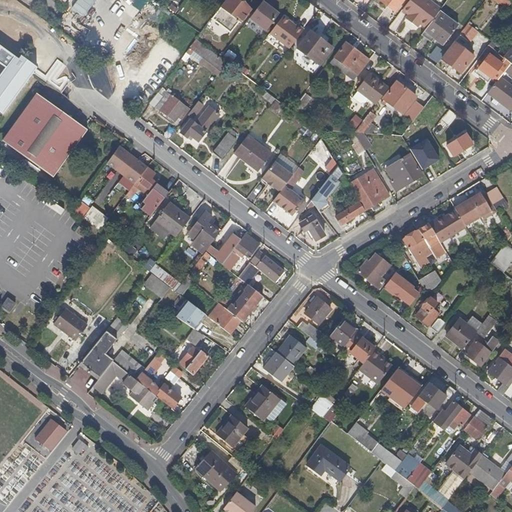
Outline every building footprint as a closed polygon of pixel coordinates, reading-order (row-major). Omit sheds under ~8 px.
[(68,10),(75,0),(66,0),(62,5),(68,10)] [(83,21),(98,0),(75,0),(68,10),(83,21)] [(234,28),(251,4),(245,0),(227,0),(213,19),(228,31),(229,32),(230,32),(231,31),(234,28)] [(265,32),(279,14),(269,7),(271,4),(265,0),(263,0),(249,20),(265,32)] [(379,0),(381,1),(395,11),(397,9),(403,0),(379,0)] [(426,28),(440,11),(441,9),(428,0),(410,0),(403,10),(409,15),(420,23),(426,28)] [(434,39),(450,19),(440,11),(426,28),(424,31),(434,39)] [(191,19),(187,17),(181,12),(177,17),(188,24),(191,19)] [(417,27),(420,23),(409,15),(407,19),(417,27)] [(289,49),(304,30),(297,24),(296,26),(283,16),(269,34),(289,49)] [(203,27),(191,19),(188,24),(200,32),(203,27)] [(442,45),(458,24),(450,19),(434,39),(442,45)] [(471,42),(479,32),(469,24),(454,43),(459,46),(465,38),(471,42)] [(434,39),(424,31),(421,35),(431,43),(434,39)] [(319,65),(332,49),(310,32),(297,49),(319,65)] [(354,80),(369,60),(365,58),(345,42),(330,63),(348,76),(354,80)] [(461,73),(473,56),(459,46),(454,43),(442,59),(461,73)] [(0,74),(0,112),(2,114),(32,74),(37,66),(21,55),(18,59),(0,45),(0,63),(5,67),(0,74)] [(203,58),(209,50),(202,45),(196,53),(203,58)] [(227,63),(209,50),(203,58),(220,71),(227,63)] [(500,76),(507,69),(489,55),(479,68),(485,72),(492,78),(492,79),(496,83),(496,82),(500,76)] [(376,104),(389,88),(369,74),(364,80),(360,77),(358,80),(359,81),(362,83),(356,90),(376,104)] [(511,112),(511,110),(511,85),(500,76),(496,82),(496,83),(487,94),(511,112)] [(403,114),(416,97),(396,82),(383,100),(393,106),(403,114)] [(0,139),(36,164),(67,120),(69,117),(33,91),(0,137),(0,139)] [(159,110),(170,95),(164,91),(163,91),(163,92),(160,95),(153,105),(159,110)] [(274,98),(267,92),(264,97),(272,103),(274,99),(274,98)] [(416,118),(433,97),(427,92),(419,103),(417,102),(409,112),(409,113),(416,118)] [(153,105),(160,95),(157,93),(150,103),(153,105)] [(297,116),(311,98),(305,94),(295,107),(292,111),(297,116)] [(182,111),(186,106),(173,97),(171,96),(170,95),(159,110),(165,114),(174,121),(175,121),(178,117),(181,119),(185,114),(185,112),(182,111)] [(193,117),(200,108),(195,104),(188,114),(193,117)] [(198,142),(219,114),(209,106),(195,124),(190,120),(180,133),(187,138),(189,135),(192,136),(194,139),(198,142)] [(362,133),(375,116),(372,113),(370,112),(357,129),(354,133),(362,133)] [(235,138),(238,134),(232,129),(229,133),(235,138)] [(364,149),(354,133),(348,132),(355,145),(353,146),(354,148),(357,153),(364,149)] [(221,159),(236,139),(235,138),(229,133),(228,133),(213,153),(221,159)] [(371,146),(364,133),(362,133),(354,133),(364,149),(365,150),(371,146)] [(454,156),(473,145),(466,134),(447,145),(454,156)] [(258,171),(271,155),(246,137),(234,153),(258,171)] [(118,172),(130,155),(119,147),(106,164),(118,172)] [(124,176),(136,160),(130,155),(118,172),(124,176)] [(397,191),(422,175),(409,155),(386,168),(394,180),(391,182),(397,191)] [(134,184),(147,168),(136,160),(124,176),(134,184)] [(286,183),(293,175),(274,162),(271,165),(262,179),(268,183),(267,184),(273,188),(274,187),(280,192),(286,183)] [(321,214),(328,208),(323,202),(343,175),(338,166),(311,201),(314,205),(321,214)] [(156,184),(151,179),(155,174),(147,168),(134,184),(139,188),(148,195),(156,184)] [(389,196),(373,170),(364,175),(381,201),(389,196)] [(292,187),(299,177),(294,174),(293,175),(286,183),(292,187)] [(381,201),(364,175),(350,184),(358,198),(365,210),(366,210),(372,206),(374,210),(379,207),(377,203),(381,201)] [(278,205),(290,190),(292,187),(286,183),(280,192),(273,201),(278,205)] [(131,198),(139,188),(134,184),(126,195),(131,198)] [(150,212),(166,191),(167,190),(161,185),(160,187),(156,184),(148,195),(140,204),(150,212)] [(492,201),(502,196),(496,185),(486,191),(492,201)] [(298,213),(306,202),(290,190),(278,205),(292,216),(295,212),(298,213)] [(496,210),(494,206),(484,190),(473,196),(472,194),(466,197),(468,200),(454,208),(465,226),(482,215),(483,218),(496,210)] [(153,214),(169,193),(166,191),(150,212),(153,214)] [(85,218),(92,209),(80,200),(78,203),(73,210),(85,218)] [(308,212),(314,205),(311,202),(305,209),(308,212)] [(352,219),(365,211),(359,202),(335,217),(341,226),(346,222),(352,219)] [(176,237),(190,219),(183,214),(168,204),(156,220),(153,219),(148,226),(152,229),(157,223),(170,232),(176,237)] [(511,227),(511,217),(504,204),(497,209),(509,229),(511,227)] [(440,242),(465,227),(465,226),(454,208),(450,210),(443,214),(445,216),(437,221),(436,218),(428,223),(440,242)] [(207,250),(220,233),(209,224),(213,218),(205,212),(189,232),(197,238),(194,241),(200,245),(207,250)] [(325,235),(313,215),(300,223),(306,232),(309,230),(316,241),(325,235)] [(165,239),(170,232),(157,223),(152,229),(165,239)] [(440,242),(428,223),(418,230),(430,247),(428,247),(432,253),(437,250),(439,252),(444,249),(440,242)] [(222,264),(246,234),(246,233),(247,231),(244,228),(237,236),(233,233),(219,251),(212,246),(207,251),(217,259),(216,261),(220,264),(222,264)] [(432,253),(428,247),(430,247),(418,230),(412,233),(412,231),(407,235),(408,236),(402,239),(420,268),(429,262),(426,257),(432,253)] [(194,241),(197,238),(189,232),(187,234),(187,235),(190,237),(194,241)] [(250,258),(260,244),(246,233),(246,234),(222,264),(222,265),(230,271),(243,254),(250,258)] [(207,250),(200,245),(194,241),(191,245),(203,255),(205,252),(206,250),(207,250)] [(133,254),(137,248),(131,244),(127,249),(133,254)] [(502,271),(511,258),(511,250),(507,246),(504,244),(496,254),(490,262),(502,271)] [(406,259),(398,247),(391,251),(400,265),(406,259)] [(257,267),(265,257),(258,252),(250,263),(256,268),(257,267)] [(380,276),(388,265),(374,254),(368,262),(366,260),(357,272),(378,288),(385,279),(380,276)] [(191,281),(207,260),(202,256),(186,277),(191,281)] [(283,272),(265,257),(257,267),(269,277),(273,273),(279,278),(283,272)] [(152,268),(157,262),(151,258),(145,267),(150,270),(152,268)] [(419,281),(412,269),(407,261),(403,264),(408,271),(413,279),(419,290),(423,288),(419,281)] [(169,272),(157,262),(152,268),(164,279),(169,272)] [(246,284),(258,270),(256,268),(250,263),(239,277),(238,277),(241,279),(246,284)] [(435,287),(441,280),(435,270),(419,281),(423,288),(426,293),(435,287)] [(145,286),(154,274),(152,272),(143,284),(145,286)] [(176,289),(182,282),(169,272),(164,279),(176,289)] [(413,288),(414,286),(395,272),(385,286),(410,304),(419,292),(413,288)] [(279,278),(273,273),(269,277),(275,282),(279,278)] [(169,286),(154,274),(145,286),(162,298),(170,288),(169,287),(169,286)] [(511,281),(505,276),(501,281),(507,285),(511,281)] [(243,322),(263,297),(248,285),(244,291),(245,292),(234,306),(215,290),(210,296),(218,303),(240,320),(243,322)] [(332,308),(318,297),(313,304),(311,308),(308,311),(306,314),(319,324),(332,308)] [(428,326),(438,313),(432,308),(437,302),(430,297),(425,302),(415,315),(428,326)] [(10,313),(16,304),(8,299),(2,307),(10,313)] [(194,328),(205,313),(189,301),(177,317),(190,325),(192,327),(194,328)] [(240,320),(218,303),(208,316),(230,334),(240,320)] [(88,326),(66,309),(55,324),(77,341),(88,326)] [(483,337),(496,320),(488,314),(481,324),(475,331),(483,337)] [(83,365),(119,319),(116,317),(81,363),(83,365)] [(437,332),(445,322),(440,318),(437,318),(431,327),(437,332)] [(105,353),(122,332),(127,325),(119,319),(83,365),(92,372),(105,353)] [(462,348),(475,331),(458,319),(446,335),(462,348)] [(344,347),(357,330),(343,320),(331,336),(344,347)] [(322,335),(309,325),(308,327),(301,321),(297,326),(311,336),(317,341),(322,335)] [(196,347),(205,336),(194,328),(192,327),(184,337),(196,347)] [(362,338),(364,336),(357,330),(344,347),(343,349),(349,354),(351,352),(362,338)] [(293,365),(308,345),(292,333),(277,353),(293,365)] [(481,365),(499,340),(492,334),(485,342),(482,340),(480,343),(476,340),(465,354),(481,365)] [(323,346),(318,341),(317,341),(311,336),(308,341),(320,350),(323,346)] [(374,349),(375,348),(362,338),(351,352),(364,362),(374,349)] [(337,357),(323,346),(320,350),(333,361),(337,357)] [(160,348),(144,369),(152,375),(168,355),(160,348)] [(190,362),(196,354),(192,349),(191,350),(184,357),(190,362)] [(379,382),(392,365),(386,360),(379,356),(381,353),(374,349),(364,362),(360,368),(379,382)] [(193,375),(208,356),(205,354),(201,351),(201,350),(200,351),(199,352),(198,354),(196,354),(190,362),(185,368),(192,374),(193,375)] [(279,382),(293,365),(277,353),(276,352),(271,359),(263,369),(279,382)] [(100,377),(113,361),(114,360),(105,353),(92,372),(99,378),(100,377)] [(137,369),(118,354),(114,360),(113,361),(131,376),(137,369)] [(185,368),(190,362),(184,357),(179,363),(185,368)] [(511,381),(511,367),(505,362),(498,357),(487,371),(489,373),(502,382),(496,390),(502,394),(511,381)] [(131,376),(113,361),(100,377),(99,378),(92,387),(101,394),(116,375),(124,382),(123,384),(133,393),(129,397),(147,411),(158,398),(155,396),(136,380),(131,376)] [(185,383),(192,374),(185,368),(179,363),(177,362),(175,364),(170,371),(171,372),(181,380),(185,383)] [(313,374),(306,369),(305,370),(300,366),(297,369),(300,371),(302,373),(309,378),(313,374)] [(423,384),(410,374),(399,366),(397,368),(408,376),(421,386),(423,384)] [(411,399),(421,386),(408,376),(397,368),(381,389),(390,396),(405,407),(411,399)] [(136,380),(141,373),(137,369),(131,376),(136,380)] [(175,387),(181,380),(171,372),(165,379),(175,387)] [(158,386),(141,373),(136,380),(155,396),(156,395),(165,384),(162,383),(160,385),(158,386)] [(450,398),(444,394),(429,383),(414,402),(421,408),(426,402),(439,412),(441,409),(450,398)] [(173,407),(181,397),(165,384),(156,395),(173,407)] [(262,420),(280,399),(262,386),(245,407),(262,420)] [(450,398),(456,391),(450,386),(444,394),(450,398)] [(405,407),(390,396),(387,399),(402,410),(405,407)] [(323,416),(336,399),(333,397),(327,399),(317,412),(318,413),(323,416)] [(448,425),(461,408),(452,401),(445,411),(441,416),(442,416),(437,424),(444,430),(448,425)] [(363,421),(373,409),(368,406),(359,418),(363,421)] [(313,420),(318,413),(308,407),(304,414),(313,420)] [(462,425),(470,414),(461,408),(448,425),(453,429),(459,423),(462,425)] [(437,424),(442,416),(441,416),(445,411),(441,409),(439,412),(432,421),(437,424)] [(243,433),(249,427),(232,414),(217,434),(224,439),(222,441),(240,455),(252,440),(243,433)] [(478,440),(488,428),(474,417),(464,429),(478,440)] [(378,442),(362,429),(363,428),(356,421),(347,432),(360,442),(371,451),(378,442)] [(447,452),(455,441),(449,436),(441,447),(447,452)] [(349,466),(320,445),(313,455),(306,464),(320,475),(325,469),(339,479),(349,466)] [(469,472),(482,455),(475,450),(471,454),(459,445),(446,462),(465,477),(469,472)] [(237,474),(211,451),(196,467),(205,476),(221,491),(237,474)] [(407,479),(419,464),(422,460),(417,455),(414,459),(407,454),(404,458),(400,464),(397,467),(395,470),(407,479)] [(502,479),(511,466),(506,461),(500,469),(482,455),(469,472),(477,478),(493,491),(502,479)] [(419,488),(431,473),(419,464),(407,479),(419,488)] [(511,465),(511,466),(502,479),(493,491),(490,494),(495,498),(510,480),(511,481),(511,488),(511,489),(511,465)] [(407,480),(395,470),(392,474),(406,486),(409,482),(407,480)] [(408,495),(415,486),(409,482),(406,486),(403,490),(408,495)] [(252,511),(255,508),(235,492),(229,500),(223,509),(227,511),(252,511)]
